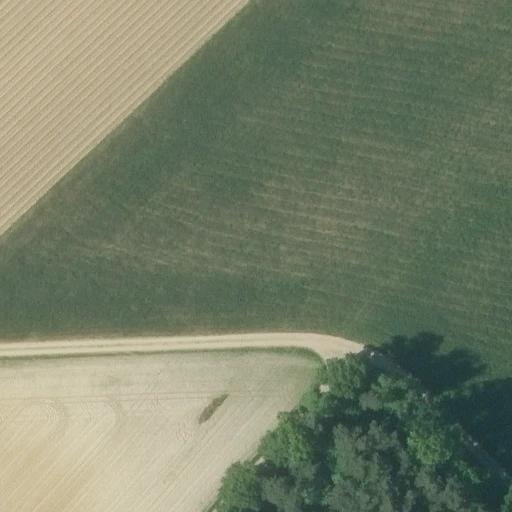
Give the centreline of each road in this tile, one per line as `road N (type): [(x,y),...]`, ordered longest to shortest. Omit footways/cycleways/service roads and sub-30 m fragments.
road 1 (track): [(0,353),(368,347)]
road 2 (track): [(229,511),(368,347)]
road 3 (track): [(368,347),(511,492)]
